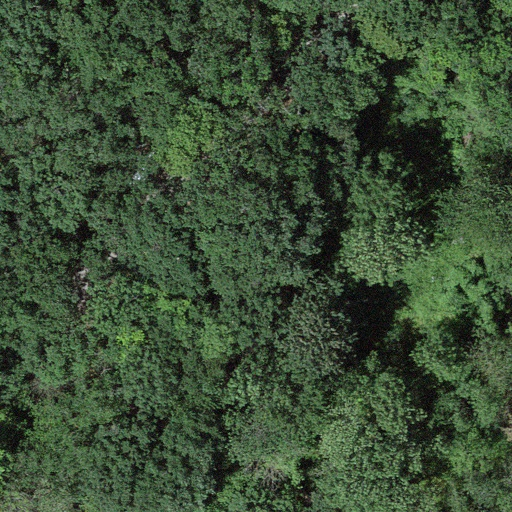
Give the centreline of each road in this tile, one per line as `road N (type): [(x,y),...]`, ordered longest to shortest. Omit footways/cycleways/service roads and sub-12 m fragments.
road 1 (track): [(403,0),(116,229)]
road 2 (track): [(116,229),(0,349)]
